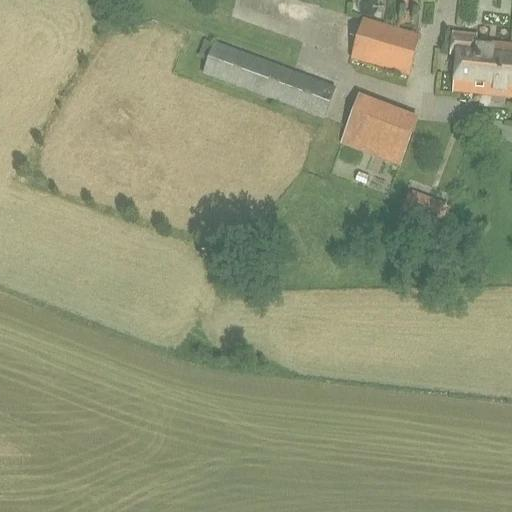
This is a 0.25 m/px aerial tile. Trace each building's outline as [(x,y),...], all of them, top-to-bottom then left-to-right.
[(421,37),(364,20),(352,60),(409,77),(421,37)] [(511,48),(475,44),(476,37),(454,34),(452,54),(459,55),(455,90),(511,96),(511,48)] [(336,90),(214,44),(202,74),(325,120),(336,90)] [(358,94),(339,145),(401,168),(419,117),(358,94)] [(417,216),(424,197),(409,191),(402,210),(417,216)] [(445,205),(435,201),(428,220),(438,224),(445,205)]
